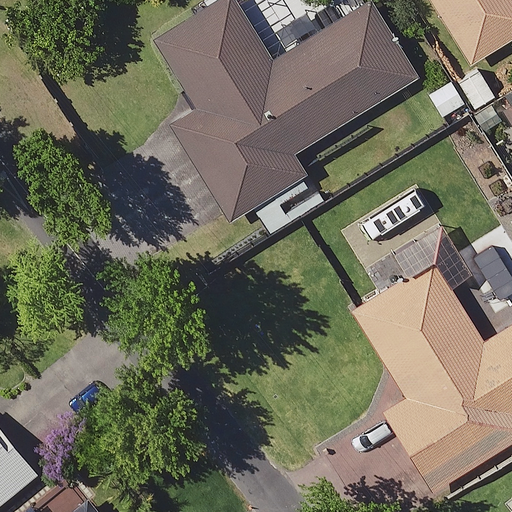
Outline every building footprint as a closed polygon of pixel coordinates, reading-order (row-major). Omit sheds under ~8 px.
[(232,219),(251,207),(272,238),(295,223),(275,191),(302,174),(292,157),(415,78),(367,3),(273,64),(231,0),(223,0),(158,43),(201,109),(173,127),(232,219)] [(511,0),(430,0),(471,66),(511,40),(511,0)] [(470,105),(450,73),(420,92),(440,124),(470,105)] [(511,326),(485,344),(436,265),(356,314),(407,397),(385,411),(435,491),(511,443),(511,326)] [(0,509),(42,476),(0,422),(0,509)]
